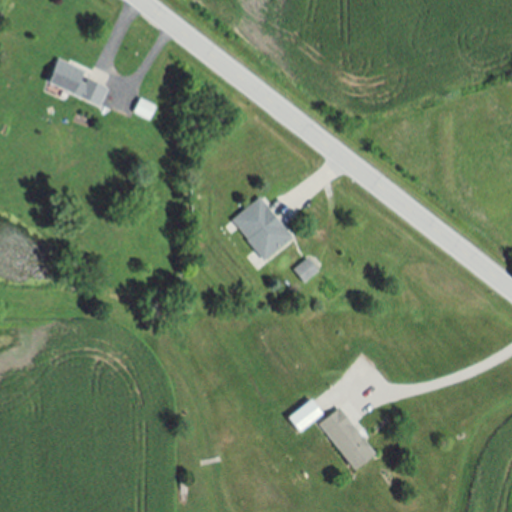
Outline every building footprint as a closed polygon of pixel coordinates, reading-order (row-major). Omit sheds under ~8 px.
[(58,60),(110,80),(100,105),(48,85),(58,60)] [(149,122),(133,114),(140,100),(156,109),(149,122)] [(294,241),(263,264),(231,221),(262,198),(294,241)] [(293,271),(309,259),(320,273),(304,285),(293,271)] [(300,435),(288,420),(313,401),(325,416),(300,435)] [(341,411),(377,456),(357,473),(321,427),(341,411)]
